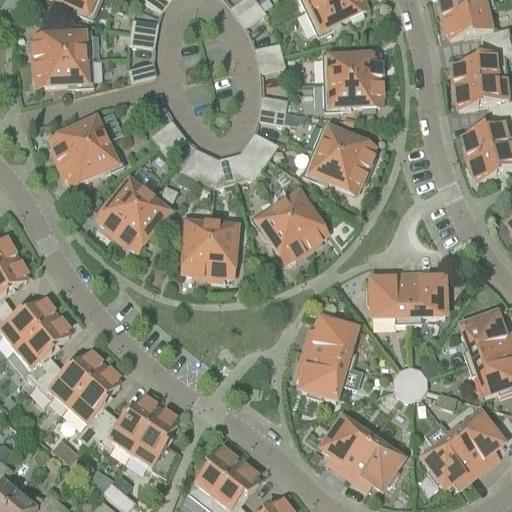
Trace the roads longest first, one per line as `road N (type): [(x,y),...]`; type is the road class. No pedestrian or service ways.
road 1 (residential): [(0,178),(92,314),(147,373),(333,511)]
road 2 (residential): [(511,288),(445,193),(409,0)]
